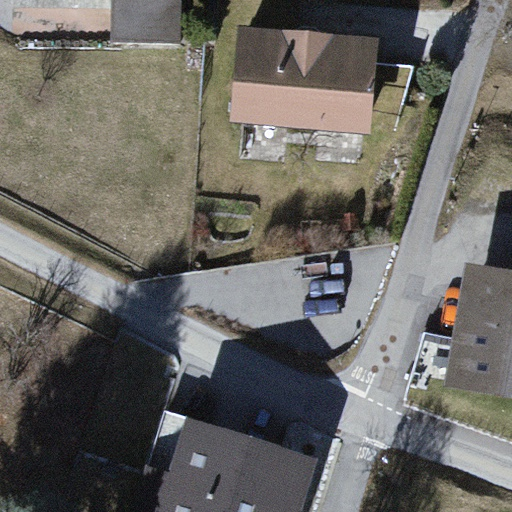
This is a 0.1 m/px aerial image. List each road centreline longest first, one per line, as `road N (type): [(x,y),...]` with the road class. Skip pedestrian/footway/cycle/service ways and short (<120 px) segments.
road 1 (residential): [(492,0),(369,419)]
road 2 (residential): [(0,248),(369,419)]
road 3 (residential): [(369,419),(511,472)]
